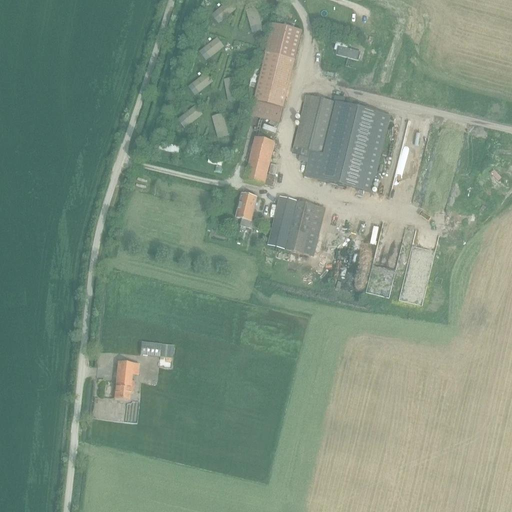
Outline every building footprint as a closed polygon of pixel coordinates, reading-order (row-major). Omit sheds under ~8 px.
[(266,53),(254,102),(283,109),(295,61),(302,32),(272,25),(266,53)] [(356,79),(359,68),(351,66),(348,78),(356,79)] [(306,96),(294,148),(310,152),(304,177),(371,194),(390,116),(306,96)] [(272,188),(275,177),(267,175),(275,143),(255,138),(245,181),(272,188)] [(250,223),(256,199),(240,195),(234,218),(250,223)] [(267,247),(285,251),(297,203),(279,198),(267,247)] [(285,251),(303,256),(313,258),(325,210),(297,203),(285,251)] [(162,343),(142,340),(140,353),(161,356),(162,343)] [(128,401),(129,394),(132,394),(133,382),(130,382),(131,376),(138,377),(139,364),(117,362),(113,400),(128,401)]
